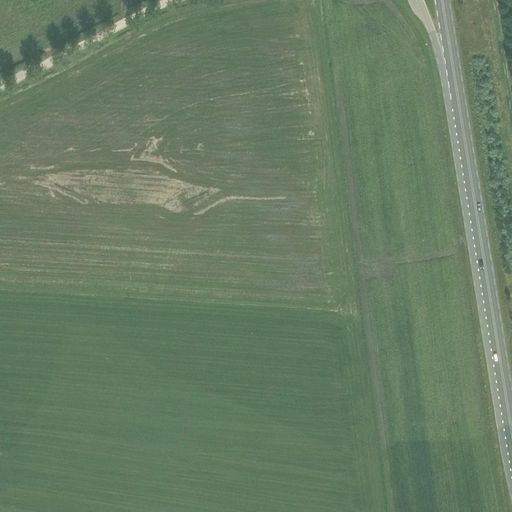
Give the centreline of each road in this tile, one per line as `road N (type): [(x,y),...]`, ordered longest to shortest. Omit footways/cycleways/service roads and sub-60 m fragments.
road 1 (primary): [(511,434),(441,0)]
road 2 (track): [(5,82),(176,0)]
